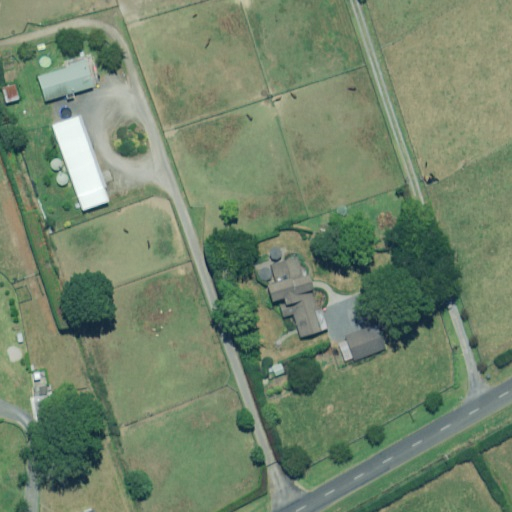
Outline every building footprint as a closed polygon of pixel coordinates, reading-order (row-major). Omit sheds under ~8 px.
[(93,87),(84,55),(70,59),(72,67),(38,77),(45,101),(93,87)] [(21,99),(17,84),(2,87),(6,102),(21,99)] [(107,201),(77,117),(53,126),(83,210),(107,201)] [(303,276),(298,257),(271,264),(276,282),(267,284),(273,308),(280,306),(283,317),(294,314),(300,336),(322,330),(307,275),(303,276)] [(386,349),(374,322),(349,333),(351,337),(337,343),(342,353),(336,355),(342,369),(386,349)]
